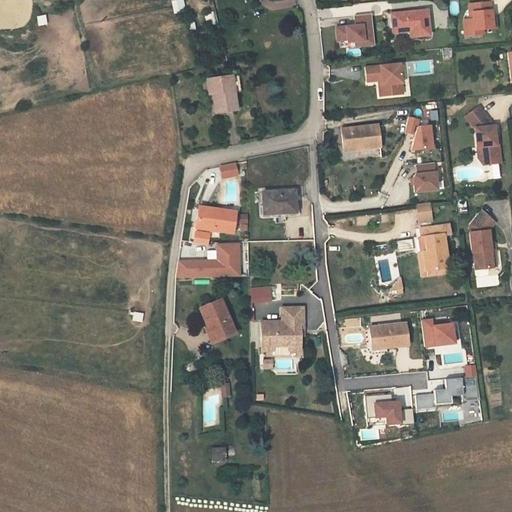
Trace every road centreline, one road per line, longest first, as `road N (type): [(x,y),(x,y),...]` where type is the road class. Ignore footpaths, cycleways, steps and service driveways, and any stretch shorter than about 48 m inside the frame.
road 1 (residential): [(168,337),(190,165),(312,133)]
road 2 (residential): [(340,385),(312,133)]
road 3 (track): [(168,511),(168,337)]
road 4 (residential): [(312,133),(315,65),(306,0)]
